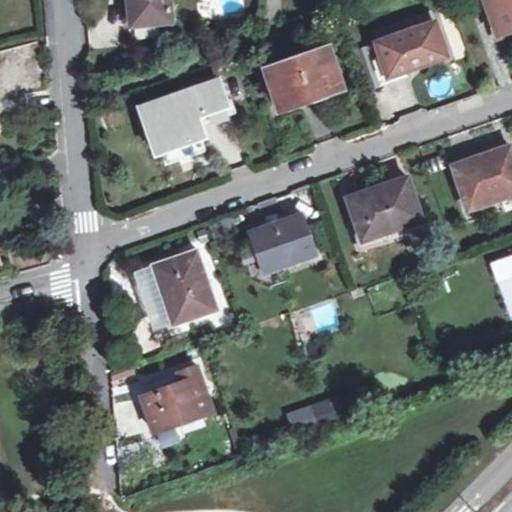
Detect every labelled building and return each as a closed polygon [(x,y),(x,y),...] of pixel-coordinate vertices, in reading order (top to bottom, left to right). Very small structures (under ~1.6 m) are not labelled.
[(170,0),(129,0),(132,27),(172,23),(170,0)] [(511,0),(484,0),(497,36),(511,30),(511,0)] [(436,24),(379,44),(382,54),(390,76),(409,70),(448,56),(436,24)] [(332,48),(268,70),(281,111),(344,89),(332,48)] [(411,77),(409,70),(390,76),(382,54),(375,57),(386,86),(411,77)] [(219,80),(142,108),(158,154),(206,137),(199,116),(228,106),(219,80)] [(511,148),(486,156),(488,163),(511,155),(511,148)] [(486,156),(454,166),(469,208),(496,199),(497,201),(500,200),(511,195),(511,155),(488,163),(486,156)] [(408,179),(348,200),(364,241),(423,220),(408,179)] [(511,195),(500,200),(503,207),(511,203),(511,195)] [(252,232),(267,275),(318,257),(302,214),(252,232)] [(157,294),(168,328),(218,310),(198,251),(154,267),(163,292),(157,294)] [(169,388),(144,397),(157,433),(213,413),(198,368),(166,380),(169,388)] [(330,399),(288,413),(294,431),(306,427),(304,421),(335,411),(330,399)]
